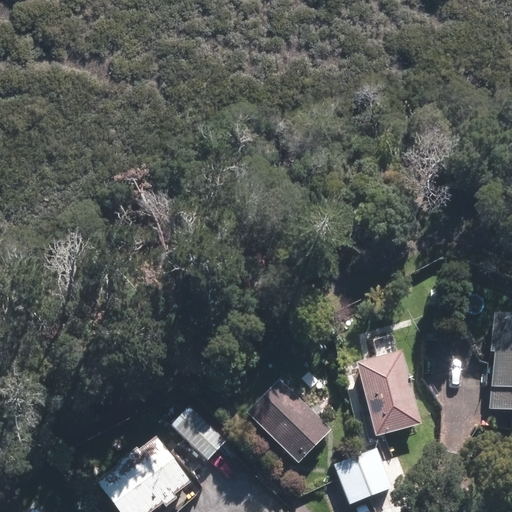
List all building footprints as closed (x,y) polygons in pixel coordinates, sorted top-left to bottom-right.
[(511,323),(497,322),(490,404),(511,405),(511,323)] [(395,356),(356,366),(372,427),(411,418),(395,356)] [(273,388),(244,417),(294,465),(322,435),(273,388)] [(187,414),(174,429),(204,457),(218,442),(187,414)] [(148,441),(89,486),(108,511),(151,511),(184,487),(148,441)] [(388,485),(372,449),(333,466),(349,501),(388,485)]
